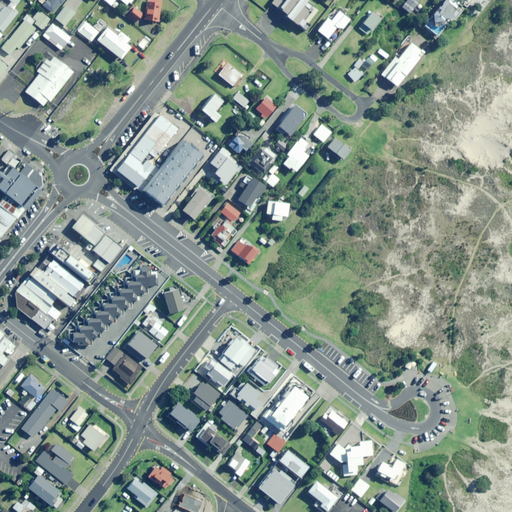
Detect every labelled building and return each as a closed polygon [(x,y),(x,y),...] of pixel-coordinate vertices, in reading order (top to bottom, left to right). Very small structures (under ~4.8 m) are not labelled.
[(47,0),(44,0),(41,5),(52,13),(59,3),(60,4),(63,0),(49,0),(49,1),(47,0)] [(147,0),(147,1),(146,1),(143,19),(157,21),(161,0),(159,0),(147,0)] [(272,0),(270,3),(276,8),(277,7),(280,9),(279,10),(285,14),(283,16),(289,20),(300,6),(304,0),(272,0)] [(304,0),(300,6),(289,20),(295,25),(296,24),(300,27),(304,21),(300,18),(310,4),(305,0),(304,0)] [(407,0),(403,7),(412,13),(421,1),(420,0),(407,0)] [(434,14),(435,21),(445,20),(445,18),(455,17),(459,12),(455,9),(460,2),(457,0),(445,0),(443,3),(443,4),(441,6),(440,6),(434,14)] [(74,13),(64,5),(54,18),(64,26),(74,13)] [(0,29),(2,31),(17,12),(12,8),(10,10),(4,6),(0,11),(0,29)] [(133,7),(126,16),(134,23),(142,13),(133,7)] [(49,19),(38,10),(32,18),(36,21),(34,23),(41,29),(49,19)] [(326,18),(315,30),(326,38),(335,27),(341,28),(348,19),(337,11),(329,21),(326,18)] [(374,15),(370,12),(358,28),(366,34),(378,18),(374,15)] [(25,20),(24,19),(1,48),(9,55),(16,47),(18,49),(35,28),(30,25),(34,20),(29,16),(25,20)] [(106,24),(100,19),(94,26),(100,31),(106,24)] [(84,21),(77,31),(90,41),(98,32),(84,21)] [(70,37),(51,23),(42,35),(60,50),(70,37)] [(105,27),(95,40),(119,59),(129,47),(126,44),(129,41),(127,40),(128,39),(118,31),(116,34),(107,26),(106,28),(105,27)] [(428,40),(431,36),(419,26),(416,30),(428,40)] [(394,57),(380,74),(396,87),(424,52),(421,49),(420,51),(410,43),(397,59),(394,57)] [(39,73),(24,91),(42,106),(47,99),(49,101),(72,72),(53,57),(49,62),(46,59),(36,71),(39,73)] [(372,61),(367,57),(361,65),(367,69),(372,61)] [(358,58),(353,65),(357,68),(362,62),(358,58)] [(240,74),(226,63),(217,74),(231,86),(240,74)] [(354,67),(347,73),(353,82),(363,74),(360,71),(359,72),(354,67)] [(110,88),(115,80),(99,68),(94,75),(110,88)] [(248,101),(236,92),(232,98),(243,107),(248,101)] [(212,94),(199,109),(214,122),(219,116),(213,111),(221,101),(212,94)] [(263,98),(255,108),(261,114),(259,115),(263,118),(264,117),(265,118),(276,106),(265,96),(264,97),(263,98)] [(287,111),(286,112),(284,114),(284,115),(286,117),(288,119),(290,121),(288,123),(295,128),(306,116),(304,114),(299,110),(298,109),(298,108),(298,107),(299,107),(296,104),(294,103),(293,104),(292,105),(291,106),(290,107),(289,109),(288,110),(287,111)] [(176,129),(158,114),(115,170),(136,186),(135,187),(140,191),(157,169),(153,165),(153,157),(176,129)] [(323,142),(331,132),(321,124),(313,135),(323,142)] [(233,136),(227,145),(234,151),(236,152),(236,153),(238,153),(241,149),(246,152),(252,144),(243,137),(242,136),(241,136),(240,135),(239,135),(238,135),(237,135),(236,135),(235,135),(234,135),(233,136)] [(332,138),(325,147),(341,159),(349,150),(332,138)] [(287,146),(278,139),(274,145),(283,151),(287,146)] [(157,169),(140,191),(160,206),(200,155),(181,140),(157,169)] [(303,148),(295,141),(284,154),(287,156),(281,163),(287,168),(288,167),(294,171),(306,155),(301,151),(303,148)] [(260,145),(246,162),(261,174),(275,157),(260,145)] [(229,153),(221,147),(209,163),(217,169),(229,153)] [(8,149),(0,159),(6,163),(14,153),(8,149)] [(0,171),(0,189),(4,193),(25,209),(25,210),(41,191),(38,189),(41,185),(40,176),(26,164),(18,173),(8,165),(2,173),(0,171)] [(264,187),(245,175),(238,186),(243,188),(236,199),(248,207),(249,207),(251,208),(253,205),(254,206),(259,199),(257,198),(264,187)] [(264,176),(262,178),(272,186),(275,182),(268,177),(267,179),(264,176)] [(194,192),(180,210),(192,219),(202,206),(203,207),(213,195),(202,187),(201,188),(197,185),(193,191),(194,192)] [(303,185),(297,193),(301,197),(308,188),(303,185)] [(17,219),(25,209),(4,193),(0,197),(0,204),(16,218),(17,219)] [(287,204),(266,200),(264,213),(271,214),(270,219),(279,221),(280,215),(286,216),(287,204)] [(239,213),(227,203),(220,212),(232,222),(239,213)] [(0,221),(8,228),(16,218),(0,204),(0,221)] [(104,232),(81,213),(70,227),(93,245),(95,243),(96,244),(91,250),(108,263),(121,247),(104,234),(100,239),(99,238),(104,232)] [(214,229),(209,235),(213,238),(212,240),(220,247),(222,245),(223,246),(227,240),(226,239),(230,235),(231,236),(235,231),(228,225),(230,224),(225,219),(223,222),(221,220),(217,224),(215,223),(212,227),(214,229)] [(79,257),(87,246),(81,241),(83,239),(71,230),(61,243),(79,257)] [(238,240),(230,250),(248,264),(259,250),(252,245),(250,247),(245,243),(244,245),(238,240)] [(55,245),(49,253),(86,282),(88,283),(94,275),(55,245)] [(49,253),(37,269),(66,291),(74,297),(86,282),(49,253)] [(80,261),(87,268),(90,264),(82,258),(80,261)] [(94,265),(102,271),(107,265),(99,259),(94,265)] [(76,329),(68,329),(67,338),(72,342),(76,343),(76,345),(78,345),(79,346),(86,345),(86,346),(91,346),(90,338),(94,338),(99,338),(99,331),(99,330),(107,330),(106,323),(115,323),(115,316),(123,316),(123,308),(131,308),(130,301),(139,301),(138,294),(147,293),(146,286),(156,285),(155,277),(154,271),(149,271),(148,268),(148,266),(147,265),(146,265),(139,266),(139,269),(133,269),(133,275),(125,276),(125,281),(125,284),(117,284),(117,289),(117,291),(109,292),(109,296),(109,298),(101,299),(101,304),(101,306),(93,306),(93,311),(92,313),(85,314),(85,318),(85,321),(77,321),(77,326),(76,326),(76,329)] [(37,269),(31,276),(56,297),(68,306),(73,300),(64,293),(66,291),(37,269)] [(31,276),(24,284),(50,305),(56,297),(31,276)] [(24,284),(21,282),(15,290),(16,291),(45,314),(52,306),(50,305),(24,284)] [(184,296),(181,296),(179,289),(163,294),(169,314),(183,309),(181,303),(186,302),(184,296)] [(30,318),(38,309),(16,291),(14,293),(16,307),(30,318)] [(149,303),(143,310),(148,314),(150,310),(153,312),(156,308),(149,303)] [(45,314),(44,313),(38,309),(30,318),(44,329),(51,319),(45,314)] [(154,316),(151,320),(147,316),(141,323),(146,328),(145,329),(160,341),(168,332),(160,325),(162,323),(154,316)] [(0,363),(1,364),(3,366),(7,360),(8,360),(8,359),(7,359),(1,354),(10,342),(2,336),(4,333),(0,329),(0,363)] [(141,363),(156,346),(138,331),(123,349),(141,363)] [(235,336),(217,360),(229,369),(231,368),(235,371),(239,365),(241,367),(254,350),(235,336)] [(134,376),(141,368),(115,347),(106,359),(115,366),(112,369),(120,375),(120,377),(130,385),(136,378),(134,376)] [(272,368),(274,366),(260,355),(246,372),(264,386),(276,371),(272,368)] [(208,377),(215,368),(210,364),(203,374),(208,377)] [(34,381),(36,379),(30,374),(20,385),(36,398),(44,389),(34,381)] [(204,411),(219,393),(203,380),(192,393),(196,396),(192,401),(204,411)] [(254,399),(257,394),(242,382),(231,395),(251,412),(258,403),(254,399)] [(285,427),(283,425),(305,397),(291,386),(270,412),(266,409),(260,416),(281,432),(285,427)] [(55,417),(68,401),(52,388),(20,428),(32,438),(38,430),(40,431),(52,415),(55,417)] [(237,427),(247,415),(228,401),(218,413),(222,417),(220,419),(232,428),(234,425),(237,427)] [(190,432),(199,419),(176,404),(167,416),(190,432)] [(80,406),(69,419),(71,421),(68,425),(77,432),(81,428),(78,426),(88,414),(80,406)] [(337,435),(346,423),(331,412),(327,417),(324,415),(320,420),(333,430),(332,431),(337,435)] [(256,432),(261,426),(255,422),(250,428),(256,432)] [(93,451),(104,437),(89,425),(74,444),(81,449),(84,444),(93,451)] [(214,432),(216,429),(210,425),(199,438),(221,455),(229,445),(214,432)] [(277,453),(285,442),(269,429),(265,433),(272,438),(267,444),(277,453)] [(251,447),(257,439),(248,432),(243,438),(247,441),(246,443),(251,447)] [(362,456),(372,455),(371,441),(359,443),(360,446),(346,447),(343,449),(336,444),(328,453),(338,462),(341,462),(342,476),(357,474),(357,465),(362,465),(362,456)] [(42,451),(34,462),(65,485),(72,475),(64,469),(74,456),(56,443),(51,450),(56,455),(51,461),(47,458),(49,456),(42,451)] [(239,476),(250,462),(243,456),(245,453),(243,451),(244,450),(240,446),(225,466),(239,476)] [(278,504),(308,467),(286,450),(256,487),(278,504)] [(401,468),(404,463),(395,459),(391,466),(381,461),(374,474),(397,485),(404,470),(401,468)] [(45,481),(49,475),(38,467),(33,472),(37,475),(27,488),(55,509),(62,500),(58,496),(60,493),(45,481)] [(158,471),(154,468),(147,477),(165,490),(169,485),(171,487),(176,480),(168,474),(170,473),(161,467),(158,471)] [(142,482),(141,483),(135,478),(127,489),(136,496),(134,497),(147,507),(157,494),(142,482)] [(360,497),(369,486),(358,478),(350,490),(360,497)] [(346,491),(334,481),(330,487),(325,483),(322,487),(315,481),(306,492),(321,503),(319,506),(326,511),(331,505),(334,507),(346,491)] [(395,493),(394,495),(387,490),(379,500),(393,511),(403,500),(395,493)] [(178,506),(193,511),(194,511),(197,507),(201,508),(204,502),(186,495),(184,500),(181,498),(178,506)] [(159,506),(164,499),(160,496),(154,503),(159,506)] [(18,511),(30,511),(34,507),(24,500),(21,504),(17,502),(13,508),(18,511)]
